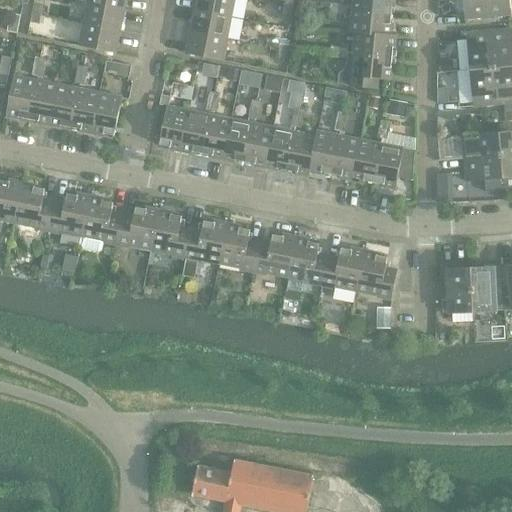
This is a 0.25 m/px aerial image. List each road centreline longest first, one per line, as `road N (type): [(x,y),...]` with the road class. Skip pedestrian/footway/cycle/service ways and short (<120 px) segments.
road 1 (unclassified): [(130,435),(157,419),(229,419),(511,439)]
road 2 (residential): [(121,177),(426,228)]
road 3 (residential): [(426,228),(428,0)]
road 4 (residential): [(121,177),(161,0)]
road 5 (residential): [(0,151),(121,177)]
